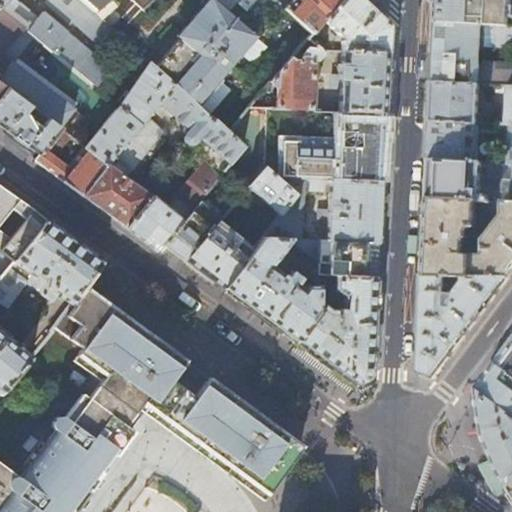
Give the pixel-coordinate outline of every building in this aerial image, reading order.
[(0,0),(0,8),(33,36),(97,88),(113,69),(43,12),(39,17),(16,0),(46,0),(47,0),(72,24),(75,21),(103,47),(116,34),(110,28),(79,0),(0,0)] [(79,0),(110,28),(122,15),(107,1),(107,0),(79,0)] [(209,0),(154,67),(173,85),(191,101),(274,0),(209,0)] [(288,0),(283,7),(312,33),(319,25),(340,0),(288,0)] [(361,0),(340,0),(319,25),(322,27),(326,22),(343,38),(340,40),(341,51),(387,53),(388,39),(388,25),(367,5),(361,0)] [(511,0),(438,0),(437,24),(511,27),(511,0)] [(75,109),(12,62),(33,36),(0,8),(0,85),(5,89),(58,128),(75,109)] [(511,27),(437,24),(435,78),(434,84),(479,86),(480,86),(481,63),(482,45),(495,45),(494,47),(511,48),(511,27)] [(249,62),(264,46),(254,37),(239,53),(249,62)] [(276,88),(274,107),(313,109),(313,90),(314,79),(315,60),(318,60),(324,52),(307,38),(301,45),(306,49),(300,56),(300,59),(294,59),(292,56),(270,82),(276,88)] [(385,77),(387,53),(341,51),(339,61),(338,62),(338,73),(333,73),(332,85),(338,85),(337,110),(384,112),(385,77)] [(173,85),(154,67),(149,63),(119,107),(141,125),(158,104),(173,85)] [(511,64),(481,63),(480,86),(496,87),(511,87),(511,64)] [(477,124),(479,86),(434,84),(433,103),(433,122),(477,124)] [(191,101),(173,85),(158,104),(188,130),(183,136),(181,141),(181,143),(184,146),(186,146),(189,146),(192,144),(198,138),(229,163),(241,147),(191,101)] [(511,87),(496,87),(495,93),(507,94),(506,119),(495,118),(494,125),(509,125),(511,125),(511,87)] [(58,128),(5,89),(0,95),(0,124),(1,126),(40,154),(58,128)] [(261,92),(249,106),(266,107),(266,96),(261,92)] [(188,130),(158,104),(141,125),(109,164),(137,186),(140,182),(133,175),(163,139),(183,136),(188,130)] [(141,125),(119,107),(84,147),(88,150),(109,165),(109,164),(141,125)] [(266,107),(264,168),(276,177),(303,178),(308,178),(380,181),(383,125),(384,112),(337,110),(313,109),(274,107),(266,107)] [(483,124),(477,124),(433,122),(432,132),(431,147),(431,160),(482,163),(483,124)] [(511,164),(511,125),(509,125),(509,133),(502,132),(500,164),(505,164),(511,164)] [(53,155),(68,135),(58,128),(40,154),(34,161),(70,187),(83,197),(109,165),(88,150),(82,157),(78,154),(68,166),(53,155)] [(226,165),(229,163),(198,138),(192,144),(189,146),(186,146),(179,156),(195,170),(174,195),(177,197),(167,210),(181,220),(188,211),(197,201),(226,165)] [(500,164),(482,163),(431,160),(430,166),(429,199),(480,201),(489,201),(489,197),(480,197),(481,177),(504,178),(505,164),(500,164)] [(137,186),(109,164),(109,165),(83,197),(123,227),(147,195),(137,186)] [(511,164),(505,164),(504,178),(503,202),(506,202),(511,202),(511,164)] [(226,165),(197,201),(220,218),(247,187),(250,184),(226,165)] [(250,184),(247,187),(279,214),(294,194),(276,177),(264,168),(250,184)] [(299,240),(303,178),(276,177),(294,194),(279,214),(262,238),(291,239),(299,240)] [(380,181),(308,178),(308,190),(328,191),(326,209),(321,209),(321,220),(326,220),(325,241),(376,243),(378,208),(380,181)] [(0,276),(46,220),(26,206),(5,191),(0,186),(0,276)] [(167,210),(147,195),(123,227),(126,229),(156,251),(162,244),(181,220),(167,210)] [(478,227),(480,201),(429,199),(427,239),(425,277),(449,277),(465,278),(471,278),(472,255),(464,255),(464,243),(468,239),(468,233),(471,229),(475,229),(478,227)] [(511,274),(511,202),(506,202),(505,216),(485,241),(485,256),(473,256),(471,278),(509,278),(511,274)] [(169,248),(184,260),(211,228),(188,211),(181,220),(162,244),(169,248)] [(95,257),(46,220),(0,276),(0,302),(3,305),(23,279),(51,299),(56,292),(69,301),(84,283),(102,262),(95,257)] [(253,249),(217,222),(211,228),(184,260),(218,285),(224,289),(253,249)] [(291,239),(262,238),(253,249),(224,289),(260,316),(295,342),(317,312),(317,301),(317,297),(318,286),(305,285),(303,288),(272,267),(291,239)] [(299,240),(291,239),(319,260),(319,240),(299,240)] [(325,241),(319,240),(319,260),(318,274),(334,275),(375,277),(375,271),(376,255),(376,243),(325,241)] [(372,329),(375,277),(334,275),(334,292),(342,298),(339,311),(328,311),(317,301),(317,312),(295,342),(311,353),(356,386),(363,383),(369,380),(372,329)] [(448,294),(449,277),(425,277),(423,312),(420,372),(427,375),(434,377),(509,278),(471,278),(465,278),(465,284),(456,294),(448,294)] [(318,279),(318,286),(317,297),(325,298),(326,280),(318,279)] [(106,378),(139,402),(147,408),(158,416),(165,421),(173,426),(194,443),(211,455),(219,461),(240,476),(245,480),(265,494),(290,459),(300,445),(280,430),(270,422),(250,407),(221,386),(210,377),(209,379),(196,396),(188,390),(181,385),(193,368),(194,366),(187,360),(170,347),(163,343),(139,325),(118,309),(97,293),(84,283),(69,301),(72,304),(63,317),(76,326),(66,341),(78,349),(75,355),(106,378)] [(0,388),(29,353),(0,332),(0,388)] [(511,340),(511,341),(506,349),(495,362),(511,374),(511,340)] [(479,385),(477,387),(511,413),(511,374),(495,362),(479,385)] [(139,402),(106,378),(89,401),(79,395),(44,443),(40,440),(21,466),(25,469),(17,479),(0,466),(0,511),(58,511),(59,511),(60,511),(71,511),(104,468),(95,461),(100,456),(104,451),(112,457),(130,432),(121,426),(127,418),(139,402)] [(511,413),(477,387),(476,388),(482,433),(486,442),(499,475),(510,490),(511,487),(511,413)] [(146,484),(130,510),(132,511),(155,511),(150,508),(160,492),(146,484)] [(164,511),(183,511),(186,505),(170,498),(164,511)]
